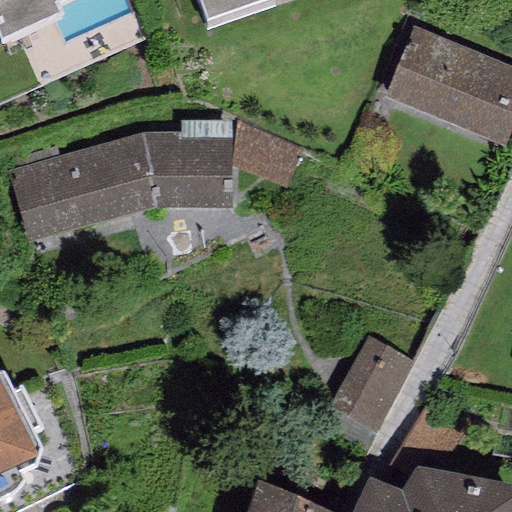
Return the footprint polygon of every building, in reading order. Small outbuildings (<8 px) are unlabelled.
[(0,0),(0,42),(3,50),(62,24),(56,11),(80,0),(0,0)] [(192,0),(206,39),(318,0),(192,0)] [(511,72),(413,31),(382,105),(503,155),(511,134),(511,72)] [(302,150),(238,123),(231,144),(230,169),(286,192),(302,150)] [(142,137),(7,174),(29,248),(154,213),(229,214),(230,169),(231,144),(179,143),(179,136),(142,137)] [(410,365),(368,342),(330,413),(372,436),(410,365)] [(0,490),(37,472),(0,399),(0,490)] [(400,501),(367,489),(356,511),(511,511),(511,496),(416,477),(400,501)] [(306,511),(256,491),(250,511),(306,511)]
